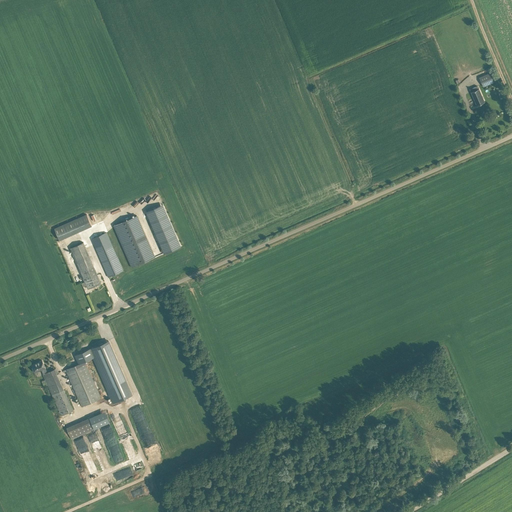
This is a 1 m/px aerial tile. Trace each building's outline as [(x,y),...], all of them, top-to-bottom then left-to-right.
[(479,77),(483,86),(494,82),(490,72),(479,77)] [(475,87),(470,89),(477,105),(485,102),(478,85),(474,87),(475,87)] [(59,235),(92,223),(89,214),(56,226),(59,235)] [(117,223),(135,265),(155,256),(138,215),(117,223)] [(123,271),(106,232),(92,239),(108,277),(123,271)] [(84,279),(97,274),(84,242),(71,248),(84,279)] [(101,282),(97,274),(84,279),(88,288),(101,282)] [(78,364),(66,369),(82,406),(101,398),(86,363),(95,359),(112,399),(130,391),(109,342),(75,356),(78,364)] [(42,369),(44,374),(47,372),(42,360),(32,365),(35,372),(42,369)] [(45,378),(52,395),(61,415),(73,410),(64,390),(57,373),(55,369),(47,372),(44,374),(43,374),(45,378)] [(105,413),(96,417),(104,435),(109,433),(107,431),(112,428),(105,413)] [(67,426),(72,438),(95,429),(91,417),(67,426)] [(126,425),(117,428),(124,447),(133,443),(126,425)] [(96,491),(124,480),(122,474),(93,486),(96,491)] [(116,497),(118,503),(147,494),(145,488),(116,497)]
